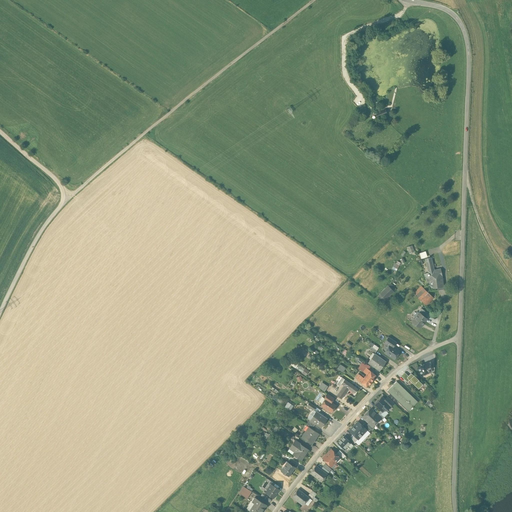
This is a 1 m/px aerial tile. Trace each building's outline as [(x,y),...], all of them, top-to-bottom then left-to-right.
[(385,109),(375,113),(378,118),(387,114),(385,109)] [(409,254),(414,251),(412,245),(406,247),(409,254)] [(440,269),(434,270),(431,258),(425,259),(428,273),(430,281),(433,280),(434,280),(435,288),(443,287),(442,279),(443,278),(440,269)] [(395,260),(391,269),(396,271),(400,262),(395,260)] [(428,273),(424,274),(424,276),(428,285),(429,289),(434,286),(433,280),(430,281),(428,273)] [(384,300),(395,290),(389,284),(378,294),(384,300)] [(428,285),(416,296),(420,301),(428,293),(430,291),(429,289),(428,285)] [(428,293),(420,301),(426,306),(434,298),(428,293)] [(424,316),(419,312),(411,322),(419,328),(427,319),(424,316)] [(389,337),(384,343),(389,346),(390,345),(393,347),(396,342),(389,337)] [(393,347),(390,345),(389,346),(387,349),(388,350),(386,353),(394,359),(399,351),(393,347)] [(386,362),(374,354),(368,362),(379,371),(386,362)] [(296,363),(293,367),(306,376),(308,372),(298,366),(299,365),(296,363)] [(423,365),(421,364),(420,366),(417,367),(421,375),(429,371),(428,369),(425,364),(425,363),(423,365)] [(337,369),(343,372),(345,367),(340,364),(337,369)] [(376,375),(370,370),(367,374),(365,376),(371,381),(376,375)] [(407,377),(403,373),(401,376),(407,382),(409,380),(406,377),(407,377)] [(422,384),(411,373),(408,376),(407,377),(406,377),(409,380),(418,388),(422,384)] [(371,381),(365,376),(364,378),(361,382),(367,387),(371,381)] [(344,386),(337,395),(341,399),(349,389),(355,393),(358,389),(347,381),(344,386)] [(396,381),(392,386),(413,406),(417,401),(396,381)] [(319,388),(324,391),(328,386),(322,383),(319,388)] [(408,411),(413,406),(392,386),(387,391),(408,411)] [(334,398),(327,393),(324,398),(326,399),(331,402),(334,398)] [(394,403),(387,396),(384,399),(390,404),(389,405),(391,406),(394,403)] [(384,399),(382,397),(375,404),(382,412),(384,410),(385,410),(388,410),(388,407),(388,406),(389,405),(390,404),(384,399)] [(331,402),(326,399),(324,401),(323,401),(322,403),(322,404),(321,406),(325,408),(325,409),(326,410),(327,410),(331,412),(336,405),(331,402)] [(316,407),(309,403),(307,406),(314,411),(314,410),(316,407)] [(377,415),(370,408),(366,413),(376,422),(380,418),(377,415)] [(319,413),(316,411),(310,420),(315,424),(321,428),(327,419),(319,413)] [(376,422),(366,413),(362,417),(369,423),(372,426),(373,426),(376,422)] [(362,425),(358,421),(353,426),(362,435),(367,430),(362,425)] [(367,425),(365,423),(362,425),(367,430),(369,432),(371,429),(367,425)] [(362,435),(353,426),(349,431),(353,435),(357,439),(362,435)] [(312,429),(309,427),(302,438),(312,444),(319,434),(312,429)] [(266,433),(263,437),(270,441),(272,439),(269,437),(270,436),(266,433)] [(349,441),(344,436),(337,443),(344,449),(347,446),(346,445),(349,442),(349,441)] [(308,449),(295,440),(290,448),(296,452),(294,455),(301,460),(308,449)] [(281,454),(271,447),(268,452),(277,458),(281,454)] [(336,454),(331,449),(327,454),(335,462),(340,457),(336,454)] [(335,462),(327,454),(322,458),(331,467),(335,462)] [(290,464),(287,462),(288,463),(285,468),(284,467),(281,471),(288,476),(294,467),(290,464)] [(332,469),(325,463),(322,466),(329,472),(332,469)] [(327,474),(316,466),(310,474),(318,480),(321,482),(327,474)] [(279,490),(271,484),(272,485),(266,493),(265,492),(265,493),(274,498),(279,490)] [(252,492),(243,486),(239,493),(247,499),(252,492)] [(307,497),(297,489),(291,497),(302,506),(307,500),(308,498),(307,497)] [(266,505),(255,498),(250,506),(251,507),(249,510),(251,511),(261,511),(263,509),(264,509),(266,505)]
